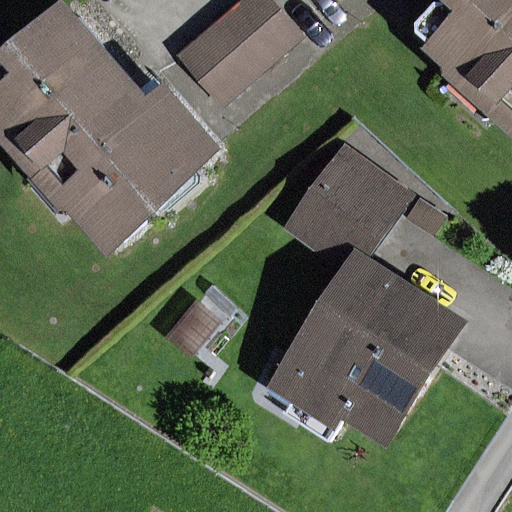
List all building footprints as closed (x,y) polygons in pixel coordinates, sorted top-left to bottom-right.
[(89,0),(87,0),(0,76),(0,97),(2,100),(0,101),(0,115),(131,265),(255,157),(188,80),(172,94),(89,0)] [(272,0),(251,0),(193,50),(238,103),(309,42),(272,0)] [(388,0),(399,10),(409,0),(388,0)] [(453,44),(447,50),(511,110),(511,0),(463,0),(442,23),(441,33),(453,44)] [(351,148),(295,231),(351,268),(407,186),(351,148)] [(365,256),(281,390),(348,432),(356,420),(402,449),(479,327),(365,256)]
